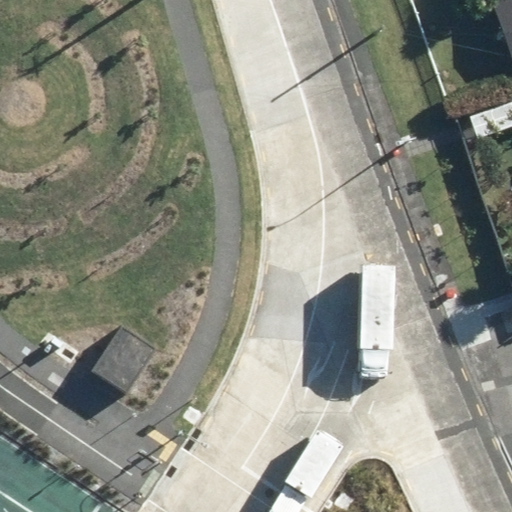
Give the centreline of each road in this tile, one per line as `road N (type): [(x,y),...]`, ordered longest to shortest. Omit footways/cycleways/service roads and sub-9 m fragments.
road 1 (residential): [(301,251),(370,300),(468,511)]
road 2 (residential): [(186,511),(273,374),(296,318),(301,251)]
road 3 (residential): [(301,251),(313,187),(307,104),(271,0)]
